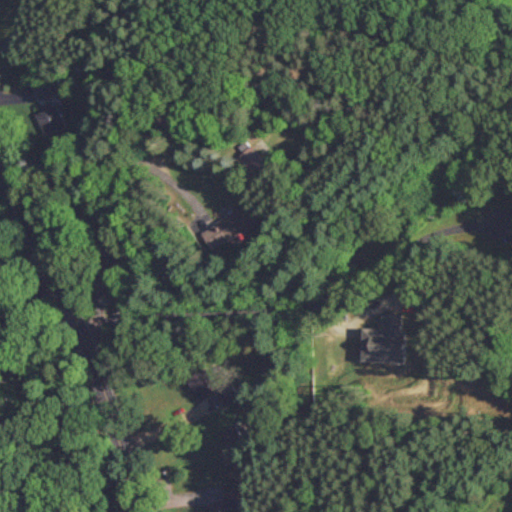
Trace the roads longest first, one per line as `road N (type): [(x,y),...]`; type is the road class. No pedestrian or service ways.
road 1 (residential): [(80,326),(317,302),(431,233),(511,227)]
road 2 (tertiary): [(0,157),(106,385),(136,511)]
